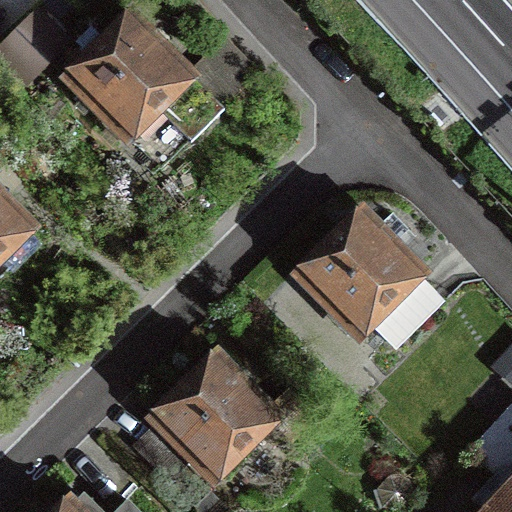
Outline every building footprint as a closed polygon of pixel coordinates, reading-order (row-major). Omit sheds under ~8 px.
[(132,21),(73,80),(128,135),(141,133),(164,110),(173,119),(202,91),(132,21)] [(81,63),(48,26),(4,65),(37,102),(81,63)] [(235,51),(197,82),(230,122),(268,91),(235,51)] [(0,264),(3,261),(12,270),(41,242),(0,199),(0,264)] [(393,214),(376,231),(363,217),(303,276),(358,332),(370,331),(389,351),(437,304),(412,279),(418,273),(392,247),(409,230),(393,214)] [(182,458),(213,489),(288,415),(286,412),(275,401),(217,343),(144,415),(153,425),(132,446),(162,477),(182,458)] [(511,362),(496,380),(511,394),(511,362)] [(288,388),(275,401),(286,412),(299,400),(288,388)] [(511,406),(470,452),(507,486),(511,480),(511,406)] [(195,511),(228,511),(229,511),(207,488),(189,506),(195,511)] [(511,511),(511,498),(503,490),(482,511),(511,511)] [(137,511),(128,502),(117,511),(100,511),(92,503),(82,511),(74,511),(70,507),(64,511),(137,511)]
